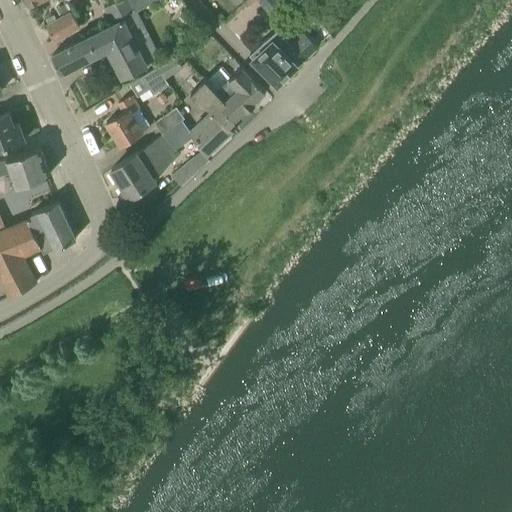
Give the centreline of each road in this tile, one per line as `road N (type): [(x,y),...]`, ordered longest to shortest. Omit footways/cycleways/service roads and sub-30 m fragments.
road 1 (residential): [(0,332),(116,260),(370,0)]
road 2 (residential): [(0,309),(102,241),(102,216),(5,0)]
road 3 (track): [(0,389),(148,307)]
